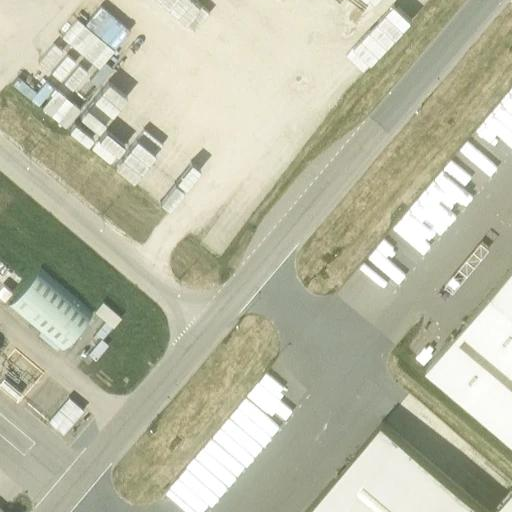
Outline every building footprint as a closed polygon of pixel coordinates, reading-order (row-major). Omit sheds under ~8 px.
[(217,30),(267,72),(282,55),(233,12),(217,30)] [(337,108),(388,46),(370,31),(319,93),(337,108)] [(298,124),(268,157),(284,172),(315,140),(298,124)] [(202,237),(220,252),(250,216),(232,201),(202,237)] [(511,439),(511,266),(427,368),(511,439)] [(61,350),(93,312),(40,267),(8,305),(61,350)] [(15,349),(0,366),(0,389),(18,404),(44,374),(15,349)] [(63,431),(85,409),(71,395),(50,418),(63,431)] [(511,511),(511,489),(492,511),(488,511),(382,422),(305,511),(511,511)]
